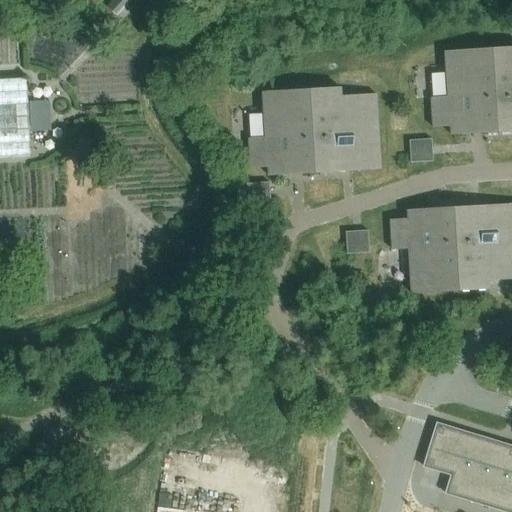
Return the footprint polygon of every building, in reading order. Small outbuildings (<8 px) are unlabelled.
[(485,127),(485,134),(511,132),(511,48),(445,53),(448,98),(432,99),(433,128),(451,127),(452,136),(472,135),(471,127),(485,127)] [(0,154),(32,153),(28,73),(0,74),(0,154)] [(266,138),(249,139),(251,169),(269,168),(269,177),(289,176),(289,168),(302,167),(303,175),(381,170),(377,95),(342,97),(342,89),(263,93),(266,138)] [(432,140),(410,141),(411,163),(434,162),(433,155),(433,147),(432,140)] [(249,207),(271,205),(270,183),(248,184),(249,207)] [(511,280),(511,204),(442,209),(442,216),(429,217),(428,210),(408,211),(409,220),(391,221),(393,250),(409,249),(412,294),(490,290),(489,282),(511,280)] [(370,254),(369,231),(346,233),(348,255),(370,254)] [(511,446),(503,444),(468,433),(438,424),(424,467),(437,471),(452,476),(448,489),(511,508),(511,446)]
